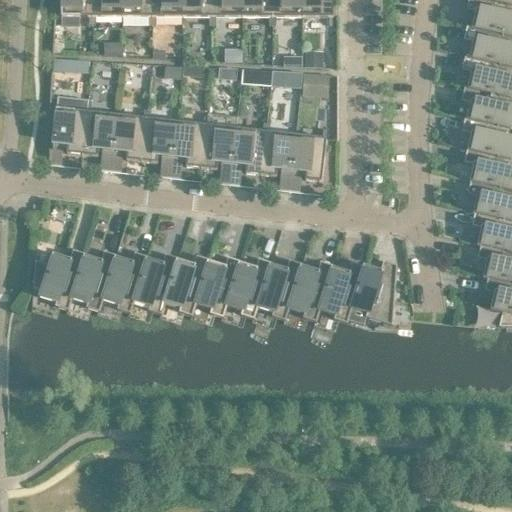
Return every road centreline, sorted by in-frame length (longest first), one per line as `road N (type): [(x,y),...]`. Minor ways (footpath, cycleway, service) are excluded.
road 1 (residential): [(0,171),(29,182),(352,217)]
road 2 (residential): [(430,0),(421,72),(422,223)]
road 3 (residential): [(355,0),(352,217)]
road 4 (residential): [(0,159),(10,149),(22,0)]
